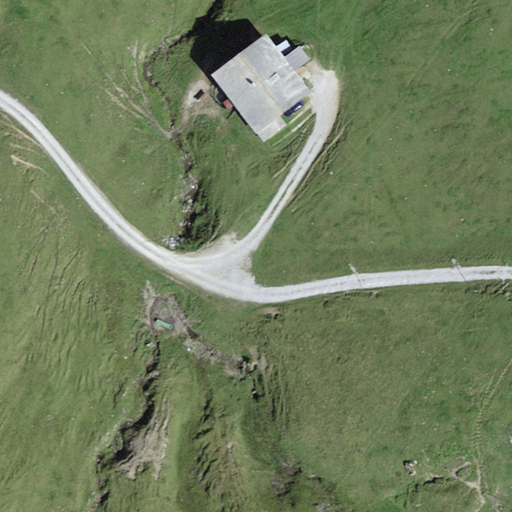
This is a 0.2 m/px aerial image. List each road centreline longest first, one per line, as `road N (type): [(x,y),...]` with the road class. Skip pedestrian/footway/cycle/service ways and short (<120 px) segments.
road 1 (track): [(511,275),(271,295),(224,287),(157,255),(34,122),(0,99)]
road 2 (track): [(327,92),(321,135),(218,284)]
